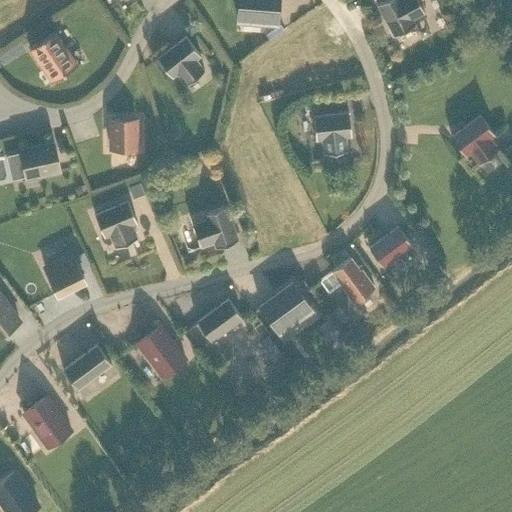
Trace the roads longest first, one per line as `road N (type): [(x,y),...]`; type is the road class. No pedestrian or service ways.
road 1 (residential): [(330,0),(367,57),(385,118),(386,160),(359,219),(304,253),(85,310),(28,343),(0,374)]
road 2 (residential): [(0,123),(83,109),(111,91),(165,0)]
